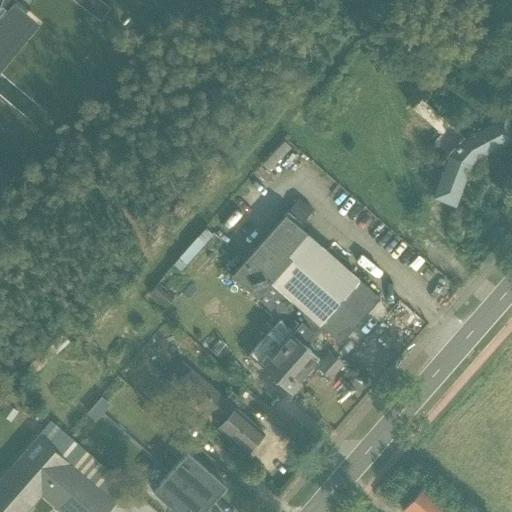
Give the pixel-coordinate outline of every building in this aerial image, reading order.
[(0,0),(0,72),(39,27),(10,3),(13,0),(0,0)] [(68,0),(98,23),(115,0),(68,0)] [(460,215),(511,150),(511,121),(468,86),(401,167),(460,215)] [(412,122),(423,111),(408,96),(397,108),(412,122)] [(297,396),(327,360),(293,332),(263,369),(297,396)] [(250,456),(269,436),(212,384),(194,404),(250,456)] [(64,511),(109,511),(117,503),(39,435),(0,479),(0,511),(30,511),(45,495),(64,511)] [(209,448),(213,464),(226,461),(223,445),(209,448)] [(407,511),(457,511),(428,486),(406,511),(407,511)]
